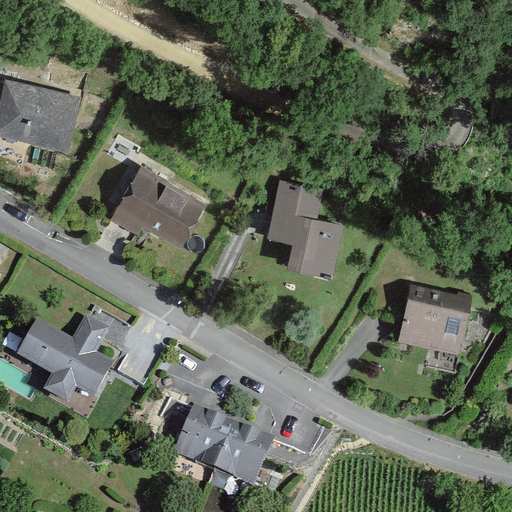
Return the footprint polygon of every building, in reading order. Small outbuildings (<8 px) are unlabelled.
[(2,75),(0,82),(0,142),(68,157),(81,93),(2,75)] [(215,196),(151,157),(115,216),(136,229),(179,255),(215,196)] [(331,194),(284,179),(263,243),(286,251),(278,275),(322,290),(340,233),(320,227),(331,194)] [(0,280),(9,266),(0,260),(0,280)] [(483,322),(424,281),(388,332),(447,373),(483,322)] [(78,336),(47,315),(22,357),(67,382),(54,403),(83,420),(125,356),(108,345),(117,332),(92,315),(78,336)] [(279,423),(208,386),(178,442),(250,480),(279,423)]
